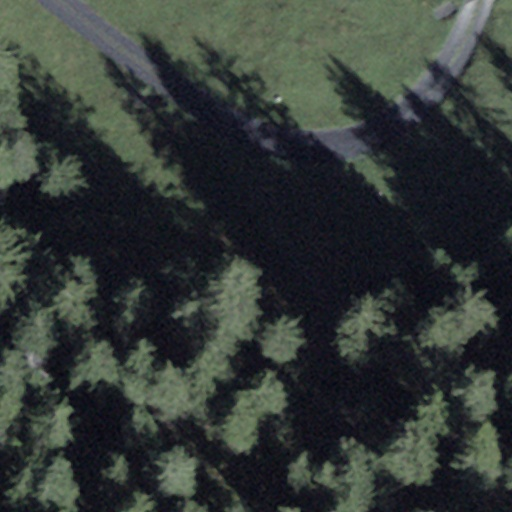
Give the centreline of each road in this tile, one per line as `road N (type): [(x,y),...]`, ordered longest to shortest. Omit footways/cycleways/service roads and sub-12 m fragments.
road 1 (track): [(481,0),(449,70),(390,124),(329,145),(260,138)]
road 2 (track): [(260,138),(55,0)]
